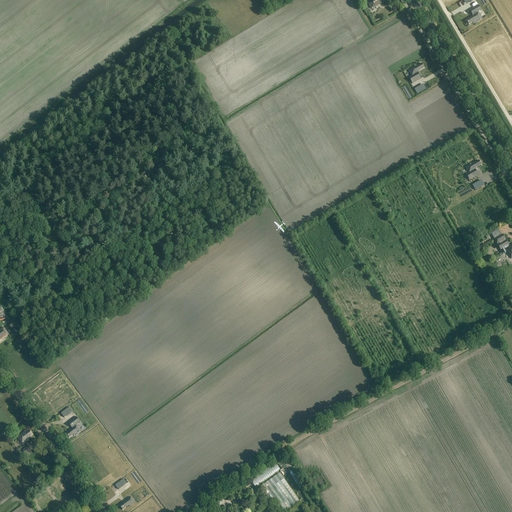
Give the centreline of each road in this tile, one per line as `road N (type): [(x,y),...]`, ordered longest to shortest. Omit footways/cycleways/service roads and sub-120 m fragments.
road 1 (track): [(511,323),(278,451),(195,511)]
road 2 (track): [(0,161),(168,30)]
road 3 (primary): [(511,165),(413,0)]
road 4 (unclassified): [(106,511),(0,368)]
road 5 (unclassified): [(438,0),(511,123)]
